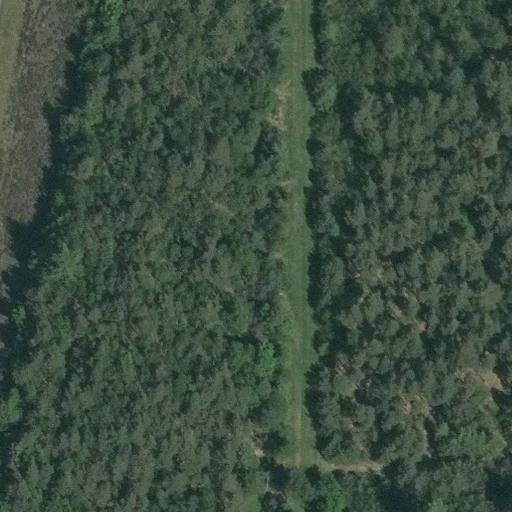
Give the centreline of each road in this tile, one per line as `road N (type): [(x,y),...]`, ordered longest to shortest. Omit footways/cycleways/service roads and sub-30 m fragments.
road 1 (track): [(299,0),(306,511)]
road 2 (track): [(306,475),(511,457)]
